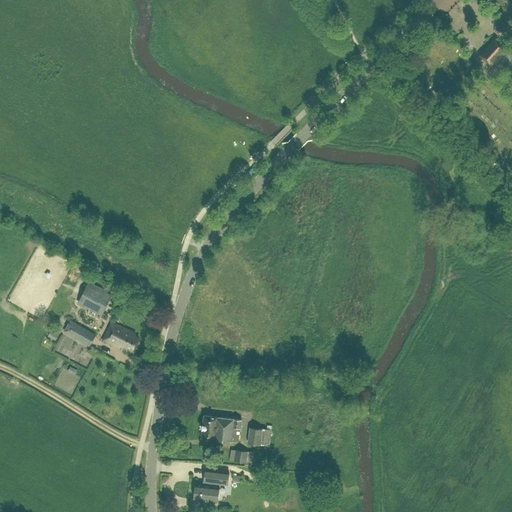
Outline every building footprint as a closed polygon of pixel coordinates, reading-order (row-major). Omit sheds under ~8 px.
[(491,67),(508,48),(505,45),(495,36),(478,54),(491,67)] [(87,283),(77,304),(101,315),(111,294),(87,283)] [(63,331),(72,336),(89,345),(95,334),(79,325),(70,320),(63,331)] [(133,351),(139,338),(134,335),(135,333),(112,321),(103,340),(115,346),(116,343),(133,351)] [(52,329),(49,335),(56,339),(60,333),(52,329)] [(240,427),(241,418),(203,414),(201,437),(238,440),(239,427),(240,427)] [(272,440),(271,423),(253,424),(254,441),(272,440)] [(227,484),(229,471),(205,468),(204,481),(208,481),(207,484),(195,482),(193,498),(216,501),(218,485),(212,484),(212,482),(227,484)]
